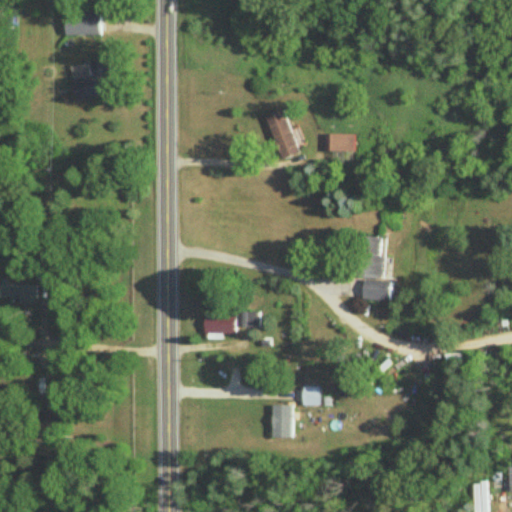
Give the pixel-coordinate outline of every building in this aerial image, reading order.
[(101,13),(67,13),(67,37),(101,37),(101,13)] [(71,69),(79,104),(112,96),(104,62),(71,69)] [(267,119),(285,161),(302,154),(284,111),(267,119)] [(355,135),(328,135),(328,153),(355,153),(355,135)] [(383,280),(385,238),(354,237),(353,278),(383,280)] [(365,299),(391,300),(392,284),(367,282),(365,299)] [(238,335),(238,329),(260,329),(260,314),(206,314),(206,335),(238,335)] [(320,388),(306,388),(306,405),(320,405),(320,388)] [(274,406),(274,438),(294,438),(294,406),(274,406)]
